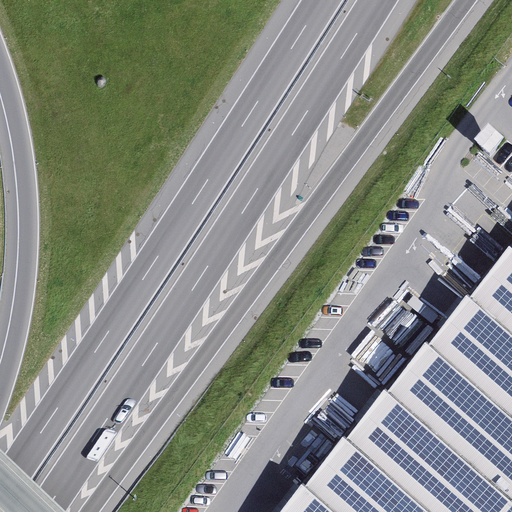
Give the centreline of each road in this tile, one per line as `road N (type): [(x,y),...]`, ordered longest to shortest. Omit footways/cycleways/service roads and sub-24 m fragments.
road 1 (motorway): [(93,511),(476,0)]
road 2 (motorway): [(42,511),(378,0)]
road 3 (motorway): [(319,0),(0,488)]
road 4 (motorway): [(0,65),(20,143),(27,229),(19,315),(0,390)]
